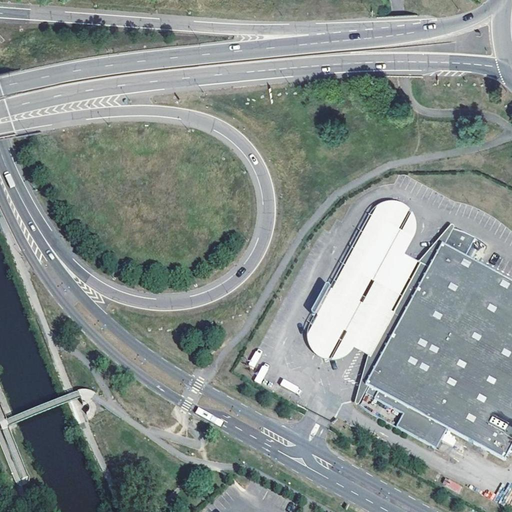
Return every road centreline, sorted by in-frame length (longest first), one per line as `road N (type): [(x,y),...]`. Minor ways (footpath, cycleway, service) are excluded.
road 1 (trunk): [(0,128),(102,113),(195,118),(248,152),(267,192),(265,239),(252,264),(209,297),(149,305),(82,277),(16,194)]
road 2 (secondary): [(427,511),(142,350),(54,264),(16,194)]
road 3 (trunk): [(0,109),(105,87),(344,63),(434,61),(509,71)]
road 4 (secondary): [(0,198),(34,263),(115,355),(186,405),(389,511)]
road 5 (trunk): [(338,41),(0,85)]
road 6 (trunk): [(338,41),(290,29),(0,12)]
road 7 (trunk): [(500,0),(436,28),(338,41)]
